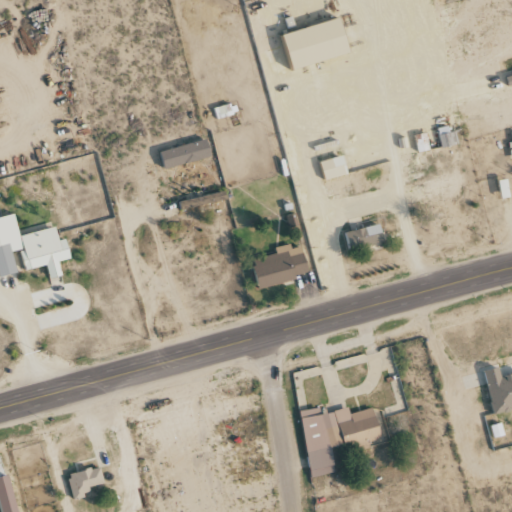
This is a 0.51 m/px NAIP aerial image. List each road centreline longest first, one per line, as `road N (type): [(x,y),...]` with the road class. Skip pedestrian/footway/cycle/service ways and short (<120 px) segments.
road 1 (secondary): [(511,278),(0,420)]
road 2 (residential): [(291,511),(272,393),(288,341)]
